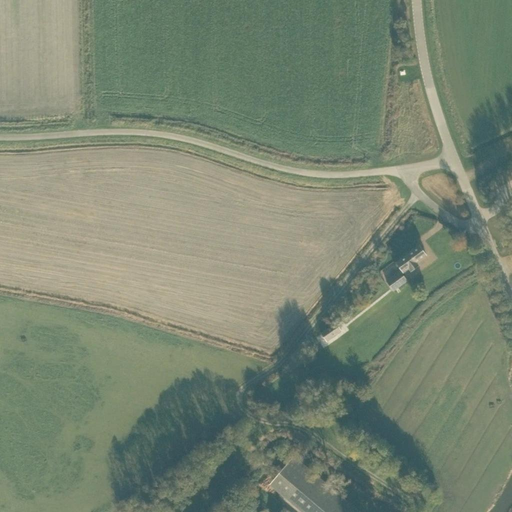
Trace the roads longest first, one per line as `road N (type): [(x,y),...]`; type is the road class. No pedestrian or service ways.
road 1 (track): [(412,511),(412,503),(302,427),(258,421),(238,403),(290,353),(418,192)]
road 2 (unclassified): [(407,170),(343,179),(286,172),(167,138),(0,139)]
road 3 (tertiary): [(453,155),(422,56),(415,0)]
